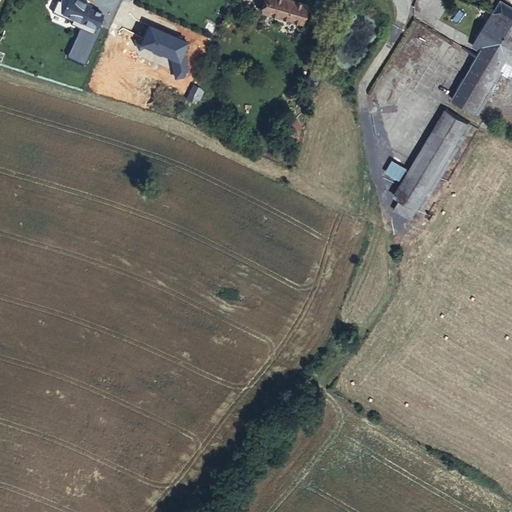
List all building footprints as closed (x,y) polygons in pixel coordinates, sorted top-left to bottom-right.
[(72,20),(71,24),(93,34),(103,13),(89,7),(80,3),(81,0),(80,0),(59,0),(58,0),(57,0),(52,12),(72,20)] [(289,0),(266,0),(262,12),(301,23),(306,5),(289,0)] [(511,7),(501,1),(494,13),(511,23),(511,7)] [(505,58),(511,47),(511,23),(494,13),(477,41),(484,45),(505,58)] [(484,45),(478,56),(504,71),(510,61),(505,58),(484,45)] [(504,71),(478,56),(452,99),(478,114),(504,71)] [(315,73),(305,73),(306,79),(310,79),(310,85),(315,85),(315,73)] [(191,86),(190,90),(185,99),(190,101),(192,97),(197,99),(199,94),(201,93),(199,87),(198,88),(196,88),(191,86)] [(446,110),(410,171),(432,184),(468,122),(446,110)] [(386,168),(405,179),(410,171),(391,160),(386,168)] [(432,184),(410,171),(405,179),(395,196),(400,199),(392,212),(409,222),(432,184)]
